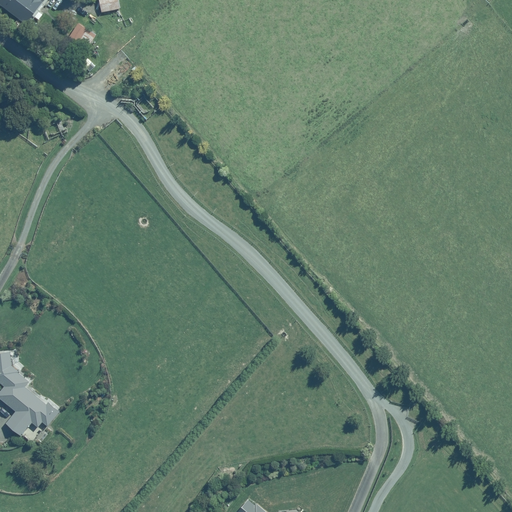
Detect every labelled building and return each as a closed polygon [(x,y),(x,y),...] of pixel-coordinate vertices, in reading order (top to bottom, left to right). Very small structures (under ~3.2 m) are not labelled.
[(0,0),(0,2),(29,24),(35,16),(40,19),(44,13),(40,10),(47,0),(0,0)] [(120,0),(100,0),(103,11),(122,8),(120,0)] [(97,34),(80,23),(71,37),(88,48),(97,34)] [(7,385),(0,393),(0,395),(18,410),(8,423),(24,436),(35,421),(41,426),(45,422),(50,425),(62,410),(51,402),(50,403),(29,387),(33,381),(14,367),(13,352),(0,352),(0,381),(3,381),(7,385)] [(269,511),(251,497),(238,511),(269,511)]
